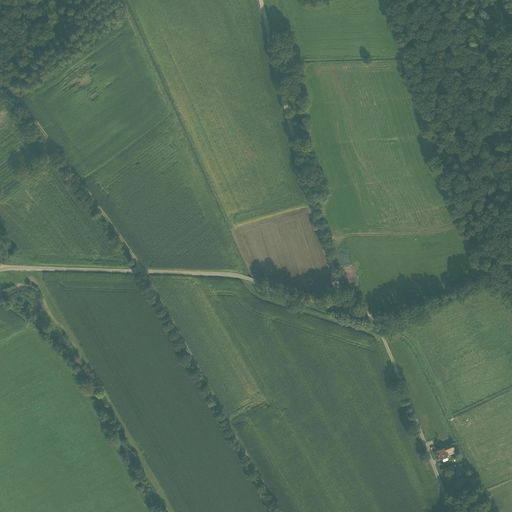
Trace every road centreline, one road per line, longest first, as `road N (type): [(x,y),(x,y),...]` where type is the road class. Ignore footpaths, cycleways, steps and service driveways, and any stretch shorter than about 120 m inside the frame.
road 1 (track): [(0,74),(142,271),(280,511)]
road 2 (unclassified): [(344,299),(301,299),(231,275),(0,269)]
road 3 (unclassified): [(260,0),(344,299)]
road 4 (unclassified): [(344,299),(376,321),(450,511)]
road 5 (track): [(495,276),(397,317),(372,315)]
